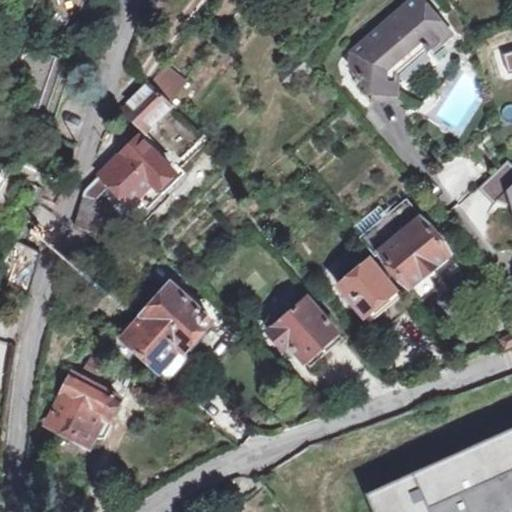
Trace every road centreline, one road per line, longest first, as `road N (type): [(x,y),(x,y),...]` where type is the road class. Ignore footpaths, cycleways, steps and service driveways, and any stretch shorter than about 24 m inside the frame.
road 1 (residential): [(138,0),(29,339),(12,448),(14,511)]
road 2 (residential): [(511,350),(217,462),(142,511)]
